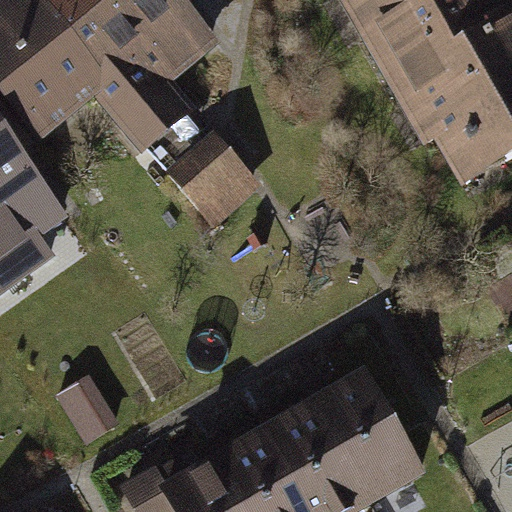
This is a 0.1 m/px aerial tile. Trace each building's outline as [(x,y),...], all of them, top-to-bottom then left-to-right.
[(196,0),(61,0),(0,42),(0,65),(63,157),(227,44),(196,0)] [(511,0),(356,0),(429,137),(449,126),(472,170),(511,149),(511,0)] [(0,131),(0,242),(53,202),(0,131)] [(219,233),(270,190),(222,134),(171,177),(219,233)] [(385,374),(339,404),(410,511),(432,511),(463,491),(385,374)] [(330,511),(410,511),(339,404),(283,441),(330,511)] [(330,511),(283,441),(234,473),(259,511),(330,511)] [(188,511),(259,511),(234,473),(184,505),(188,511)]
